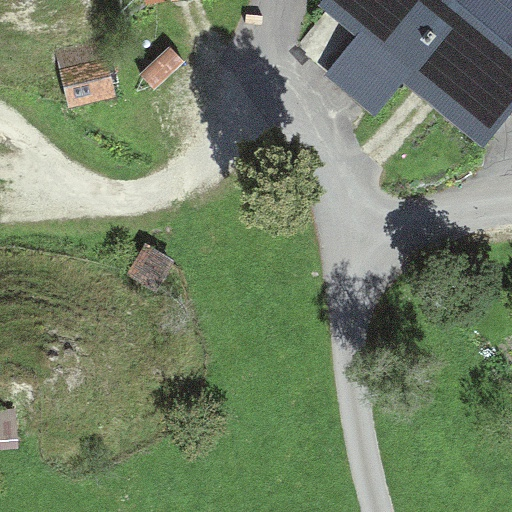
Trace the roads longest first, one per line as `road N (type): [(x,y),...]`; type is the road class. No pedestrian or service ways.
road 1 (track): [(377,511),(348,342),(362,266),(372,248),(421,223),(511,206)]
road 2 (track): [(0,126),(71,178),(119,195),(151,192),(303,115)]
road 3 (track): [(274,11),(276,57),(372,248)]
